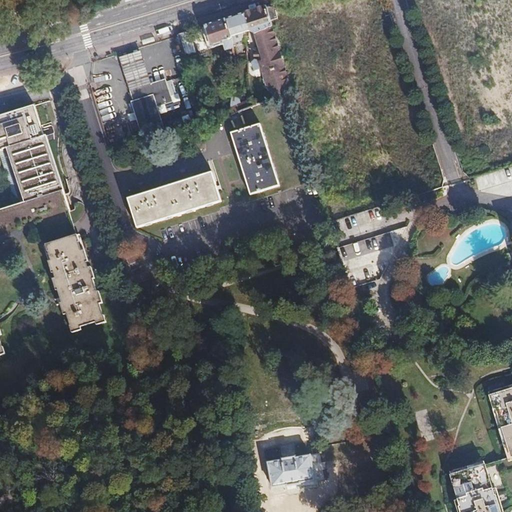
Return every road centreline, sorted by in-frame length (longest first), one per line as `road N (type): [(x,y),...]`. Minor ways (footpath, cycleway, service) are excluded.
road 1 (residential): [(511,200),(469,195),(455,184),(395,0)]
road 2 (primary): [(0,65),(223,0)]
road 3 (primary): [(165,0),(42,35)]
